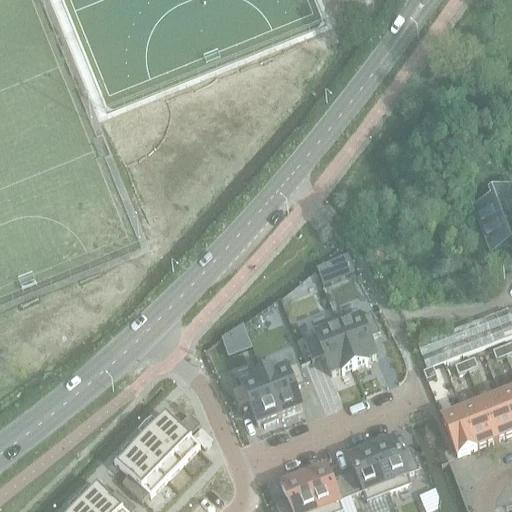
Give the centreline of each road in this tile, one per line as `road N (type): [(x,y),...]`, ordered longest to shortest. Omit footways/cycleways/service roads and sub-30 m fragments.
road 1 (tertiary): [(137,338),(302,162),(422,0)]
road 2 (residential): [(415,401),(238,474)]
road 3 (tertiary): [(0,448),(137,338)]
road 4 (residential): [(238,474),(210,407),(169,359)]
